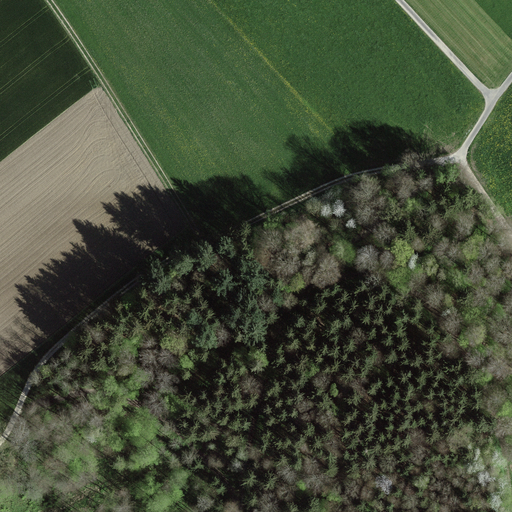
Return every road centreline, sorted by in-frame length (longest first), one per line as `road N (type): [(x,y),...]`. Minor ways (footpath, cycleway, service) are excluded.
road 1 (track): [(0,439),(41,359),(165,258),(369,174),(455,156)]
road 2 (track): [(455,156),(332,257),(282,321),(254,413),(240,511)]
road 3 (track): [(309,282),(388,279),(437,317),(485,394),(511,507)]
road 4 (track): [(41,0),(202,240)]
road 5 (track): [(399,0),(494,99)]
